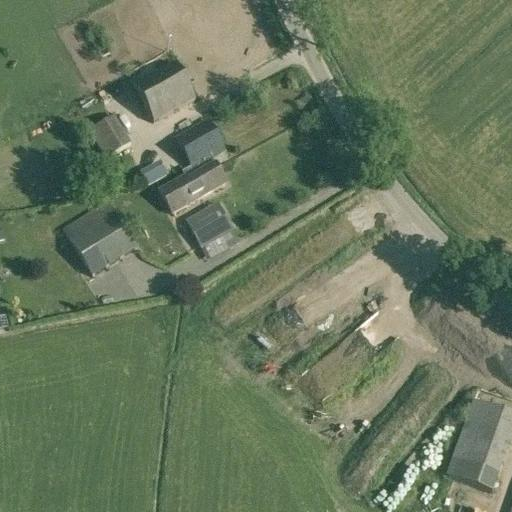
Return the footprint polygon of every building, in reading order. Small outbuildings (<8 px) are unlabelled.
[(153,125),(195,101),(173,64),(131,88),(153,125)] [(265,77),(239,78),(240,110),(266,109),(265,77)] [(113,120),(89,136),(107,163),(131,147),(113,120)] [(194,172),(190,174),(191,177),(213,165),(211,160),(225,152),(207,122),(175,140),(194,172)] [(225,185),(213,165),(191,177),(190,174),(158,192),(171,216),(225,185)] [(123,231),(106,204),(61,232),(91,279),(136,251),(123,231)] [(216,205),(208,210),(186,222),(202,251),(232,233),(216,205)] [(247,262),(287,238),(280,227),(240,250),(247,262)] [(343,258),(319,281),(333,296),(357,273),(343,258)] [(429,360),(440,339),(427,332),(416,353),(429,360)] [(442,354),(456,382),(470,374),(456,347),(442,354)] [(511,437),(511,416),(472,402),(445,476),(493,494),(511,437)]
